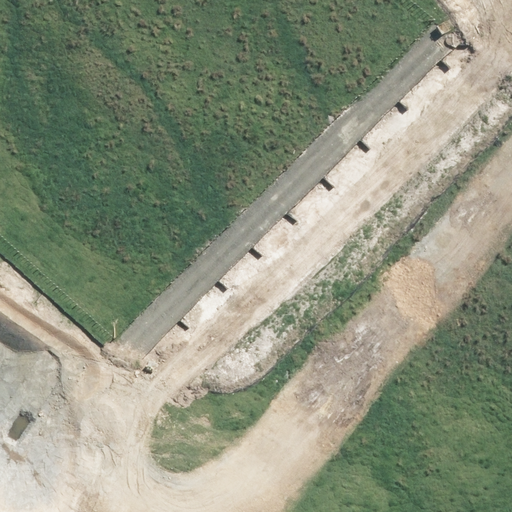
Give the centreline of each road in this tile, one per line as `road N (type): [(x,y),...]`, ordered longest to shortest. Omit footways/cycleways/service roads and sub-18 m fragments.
road 1 (track): [(267,511),(484,322),(511,309)]
road 2 (unclassified): [(422,413),(511,509)]
